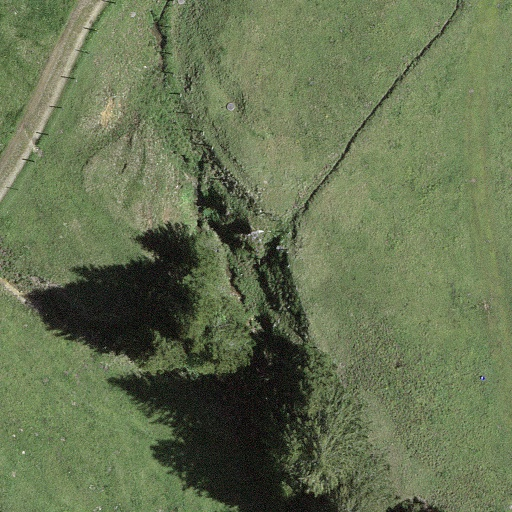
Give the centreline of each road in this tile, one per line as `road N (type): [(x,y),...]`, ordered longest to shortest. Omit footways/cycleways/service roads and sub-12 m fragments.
road 1 (track): [(486,0),(468,205),(511,392)]
road 2 (track): [(102,0),(0,161)]
